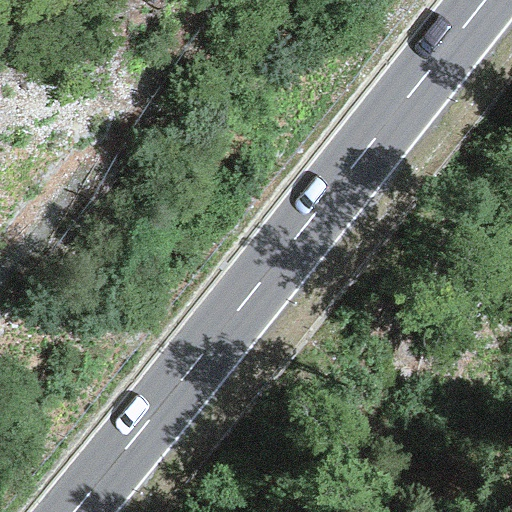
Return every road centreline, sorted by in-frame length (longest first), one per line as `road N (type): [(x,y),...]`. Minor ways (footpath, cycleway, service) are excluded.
road 1 (primary): [(486,0),(73,511)]
road 2 (track): [(0,270),(87,151)]
